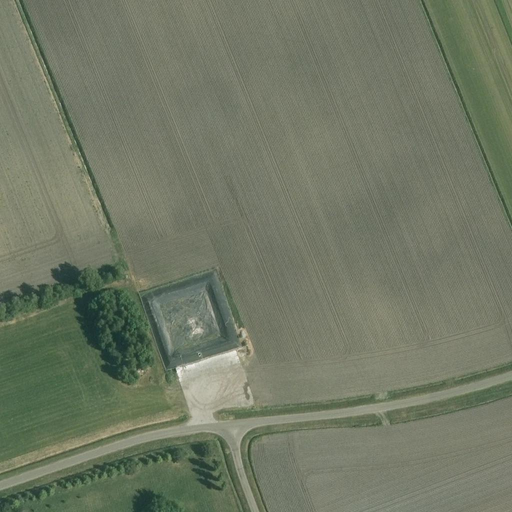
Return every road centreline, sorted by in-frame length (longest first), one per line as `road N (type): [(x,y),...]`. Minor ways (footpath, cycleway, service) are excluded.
road 1 (tertiary): [(233,424),(392,406),(511,375)]
road 2 (tertiary): [(0,486),(147,437),(233,424)]
